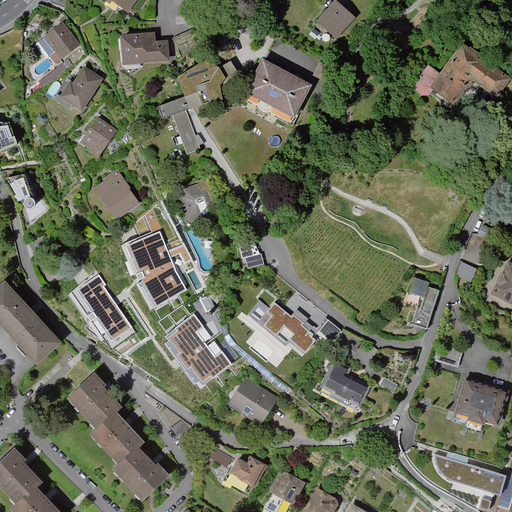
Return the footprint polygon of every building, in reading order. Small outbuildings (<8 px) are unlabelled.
[(104,0),(109,4),(111,1),(127,12),(135,0),(104,0)] [(342,6),(337,1),(318,23),(335,38),(354,16),(342,6)] [(80,45),(62,21),(43,36),(61,59),(80,45)] [(155,32),(119,34),(121,64),(169,61),(168,40),(155,41),(155,32)] [(442,73),(430,65),(413,89),(428,99),(434,90),(459,108),(475,85),(498,102),(511,82),(511,75),(464,42),(442,73)] [(313,84),(263,57),(244,92),(295,118),(313,84)] [(186,74),(191,93),(198,92),(206,92),(211,103),(220,101),(231,98),(229,85),(234,76),(226,65),(215,59),(186,74)] [(102,78),(82,65),(71,83),(67,81),(57,97),(80,112),(102,78)] [(202,105),(198,92),(154,107),(159,120),(172,115),(186,155),(201,150),(188,110),(202,105)] [(117,131),(98,117),(80,142),(88,147),(87,149),(98,157),(117,131)] [(0,149),(17,144),(10,122),(4,123),(0,121),(0,149)] [(51,130),(47,126),(41,131),(45,136),(51,130)] [(12,206),(33,202),(26,171),(5,176),(12,206)] [(130,188),(118,171),(104,180),(106,183),(93,192),(96,197),(98,195),(114,219),(137,203),(128,189),(130,188)] [(180,196),(189,222),(196,224),(216,216),(218,208),(208,185),(202,183),(184,189),(180,196)] [(493,231),(484,227),(479,236),(489,241),(493,231)] [(175,270),(159,232),(125,246),(138,278),(141,277),(142,281),(139,283),(153,308),(186,290),(175,270)] [(259,253),(249,254),(249,248),(239,249),(240,267),(260,265),(259,253)] [(511,263),(508,261),(490,294),(511,305),(511,263)] [(471,281),(475,267),(460,263),(456,277),(471,281)] [(105,285),(99,275),(77,290),(112,341),(131,328),(103,286),(105,285)] [(431,284),(417,279),(412,294),(425,299),(422,309),(419,308),(413,326),(429,331),(442,291),(430,288),(431,284)] [(61,343),(6,284),(0,289),(0,322),(39,364),(61,343)] [(285,312),(270,300),(253,322),(265,332),(264,334),(280,347),(282,344),(295,354),(311,332),(296,320),(297,318),(286,310),(285,312)] [(203,327),(194,315),(165,337),(169,341),(164,345),(195,384),(200,381),(203,385),(231,363),(222,351),(215,356),(196,332),(203,327)] [(454,369),(462,353),(445,345),(437,360),(454,369)] [(350,376),(353,369),(335,361),(321,389),(332,395),(330,399),(350,409),(352,405),(362,410),(373,387),(350,376)] [(105,386),(93,373),(65,398),(94,429),(89,434),(117,465),(112,470),(143,503),(170,478),(158,465),(156,467),(140,448),(144,444),(116,413),(122,408),(103,388),(105,386)] [(279,401),(246,378),(227,406),(261,428),(279,401)] [(400,387),(386,379),(381,387),(395,395),(400,387)] [(511,392),(467,379),(457,415),(471,419),(470,423),(488,428),(489,424),(501,428),(511,392)] [(208,457),(221,464),(226,454),(212,447),(208,457)] [(29,462),(17,448),(0,464),(0,484),(18,505),(13,509),(15,511),(62,511),(40,488),(46,483),(28,463),(29,462)] [(449,479),(500,494),(505,476),(437,457),(437,466),(441,472),(449,479)] [(249,465),(238,459),(232,472),(242,478),(241,480),(255,487),(266,465),(253,458),(249,465)] [(375,464),(371,469),(380,475),(383,470),(375,464)] [(305,482),(282,470),(270,492),(292,504),(305,482)] [(337,499),(318,488),(306,510),(308,511),(332,511),(338,503),(337,499)] [(368,511),(353,503),(347,511),(368,511)]
